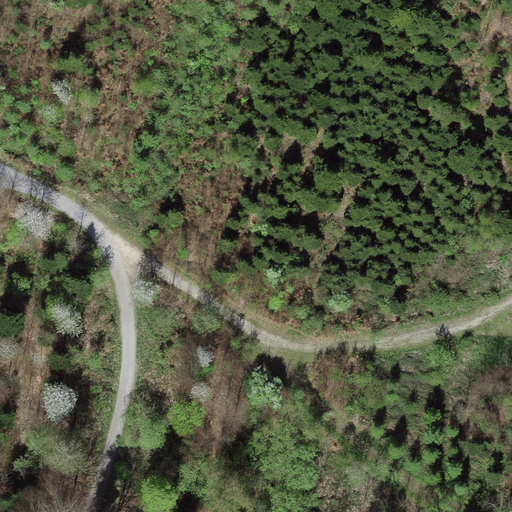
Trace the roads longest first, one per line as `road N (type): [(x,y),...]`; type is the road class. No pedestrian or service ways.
road 1 (track): [(91,511),(128,360),(126,301),(112,253)]
road 2 (track): [(481,316),(378,345),(293,346),(265,337)]
road 3 (track): [(265,337),(167,275),(112,253)]
road 4 (track): [(112,253),(80,215),(17,179)]
